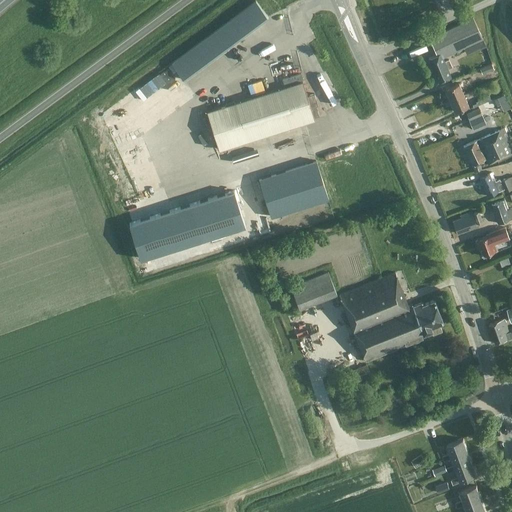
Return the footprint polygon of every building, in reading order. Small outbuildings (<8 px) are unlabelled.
[(268,17),(255,0),(171,63),(184,80),(268,17)] [(442,58),(480,40),(482,39),(473,18),(429,38),(437,55),(428,58),(438,82),(450,77),(447,69),(452,67),(449,60),(444,62),(442,58)] [(492,63),(480,69),(482,74),(494,69),(492,63)] [(460,76),(461,81),(474,78),(473,73),(460,76)] [(207,111),(219,149),(314,119),(313,117),(319,115),(314,102),(316,102),(314,94),(307,96),(302,81),(207,111)] [(449,100),(463,94),(458,83),(445,89),(449,100)] [(463,94),(449,100),(454,112),(468,106),(463,94)] [(473,106),(490,99),(488,94),(482,97),(483,98),(475,101),(476,103),(472,104),(473,106)] [(487,104),(479,108),(482,115),(490,111),(489,108),(487,104)] [(469,121),(482,116),(482,115),(479,108),(466,113),(469,121)] [(469,121),(473,130),(486,125),(482,116),(469,121)] [(511,148),(503,128),(480,138),(479,139),(463,146),(464,146),(473,166),(486,159),(489,165),(511,153),(511,148)] [(328,198),(316,161),(259,179),(271,216),(328,198)] [(499,179),(495,181),(491,172),(479,178),(487,196),(501,190),(502,193),(511,188),(511,187),(511,186),(511,175),(500,181),(499,179)] [(179,207),(129,223),(140,258),(245,225),(234,190),(179,207)] [(508,209),(504,199),(491,204),(498,223),(511,218),(511,209),(511,208),(508,209)] [(476,224),(480,222),(482,221),(478,209),(473,211),(473,213),(472,214),(471,212),(460,216),(461,217),(452,220),(457,233),(477,226),(476,224)] [(494,253),(494,251),(496,250),(493,243),(509,238),(504,226),(489,232),(490,235),(476,240),(482,256),(490,252),(491,254),(494,253)] [(337,294),(328,272),(290,287),(299,309),(337,294)] [(408,306),(395,272),(339,294),(365,361),(422,339),(421,336),(424,334),(424,333),(431,330),(433,333),(441,330),(439,324),(443,322),(434,300),(423,304),(422,302),(413,306),(412,304),(408,306)] [(511,328),(509,329),(505,318),(489,324),(496,343),(511,337),(511,328)] [(371,376),(366,364),(351,370),(356,382),(371,376)] [(452,457),(468,450),(463,438),(447,444),(450,453),(443,456),(444,461),(452,458),(452,457)] [(456,468),(472,462),(468,450),(452,457),(452,458),(455,465),(447,467),(449,472),(456,470),(456,468)] [(416,468),(421,465),(416,457),(411,461),(416,468)] [(456,468),(456,470),(459,476),(451,479),(453,484),(461,481),(461,480),(477,474),(472,462),(456,468)] [(447,471),(445,464),(433,469),(435,476),(447,471)] [(436,486),(438,492),(450,488),(449,488),(448,484),(447,481),(436,486)] [(465,503),(481,497),(477,485),(460,491),(463,499),(456,502),(458,507),(465,504),(465,503)] [(465,503),(465,504),(468,511),(465,511),(477,511),(486,509),(481,497),(465,503)]
